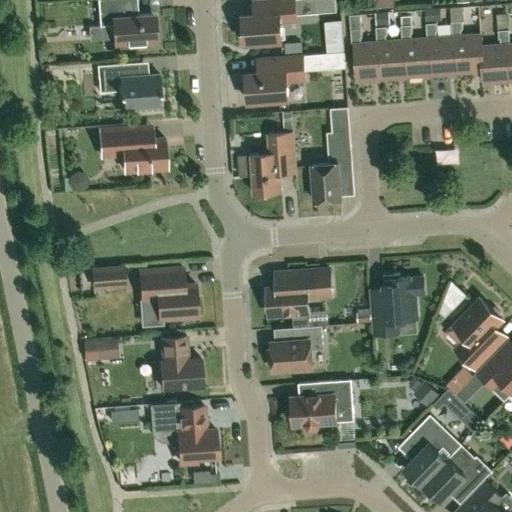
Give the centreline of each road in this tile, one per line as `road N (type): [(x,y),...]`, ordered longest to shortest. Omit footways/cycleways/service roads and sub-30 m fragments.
road 1 (unclassified): [(59,511),(0,222)]
road 2 (residential): [(237,239),(231,266),(242,385),(257,414),(263,486)]
road 3 (residential): [(375,229),(370,135),(377,121),(511,104)]
road 4 (residential): [(202,0),(217,195),(237,239)]
road 5 (residential): [(237,239),(375,229)]
road 6 (residential): [(263,486),(343,485),(386,511)]
